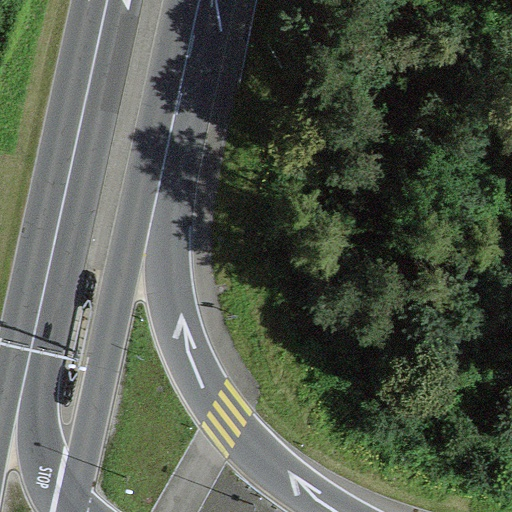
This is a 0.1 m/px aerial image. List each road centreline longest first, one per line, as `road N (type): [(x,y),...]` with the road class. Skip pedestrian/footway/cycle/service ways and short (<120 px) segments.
road 1 (motorway): [(334,511),(221,421),(189,358),(171,288),(170,225),(212,0)]
road 2 (primary): [(72,510),(186,0)]
road 3 (motorway): [(52,249),(40,426),(47,462),(72,510)]
road 4 (primary): [(107,0),(52,249)]
road 5 (primary): [(52,249),(18,339),(0,424)]
